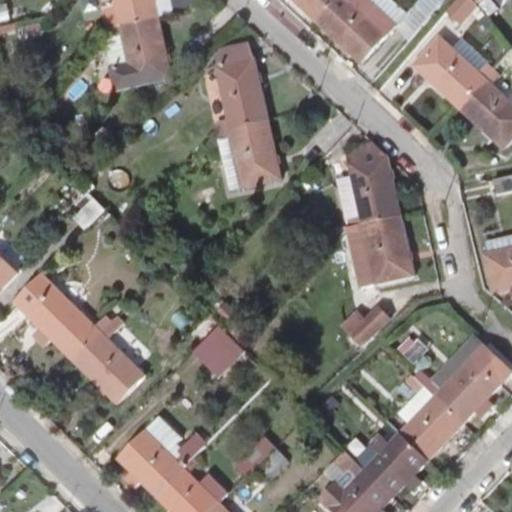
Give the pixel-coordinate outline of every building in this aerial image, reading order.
[(131,64),(117,67),(113,68),(118,92),(175,79),(156,0),(116,0),(117,6),(105,9),(108,29),(123,27),(125,37),(131,64)] [(389,35),(351,0),(295,0),(362,62),(389,35)] [(351,0),(389,35),(398,26),(414,41),(423,31),(422,30),(440,11),(438,8),(445,0),(419,0),(421,1),(408,14),(396,3),(390,9),(380,0),(351,0)] [(508,0),(484,0),(478,5),(487,16),(508,0)] [(112,41),(117,67),(131,64),(125,37),(112,41)] [(442,38),(418,66),(507,148),(511,142),(511,102),(494,86),(504,75),(491,64),(481,74),(442,38)] [(219,123),(233,192),(284,181),(253,44),(225,50),(217,58),(231,120),(219,123)] [(106,129),(88,148),(100,159),(118,141),(106,129)] [(390,157),(375,143),(350,149),(356,179),(369,240),(378,285),(417,276),(390,157)] [(511,176),(495,179),(498,194),(511,191),(511,176)] [(369,240),(356,179),(340,182),(352,244),(369,240)] [(96,201),(76,220),(87,231),(107,211),(96,201)] [(511,235),(485,241),(488,254),(511,249),(511,235)] [(511,249),(488,254),(486,254),(495,293),(511,289),(511,290),(511,249)] [(0,257),(0,293),(19,275),(0,257)] [(43,275),(16,302),(42,329),(34,337),(46,349),(54,340),(118,405),(145,377),(109,341),(119,332),(105,318),(96,328),(43,275)] [(366,350),(396,320),(382,306),(352,336),(366,350)] [(236,336),(225,326),(197,354),(207,364),(236,336)] [(423,470),(511,376),(511,372),(487,349),(430,408),(409,430),(394,445),(373,467),(348,493),(338,483),(322,500),(333,511),(387,511),(386,510),(414,480),(420,486),(429,476),(423,470)] [(409,430),(430,408),(420,398),(399,420),(409,430)] [(227,511),(220,505),(202,487),(190,475),(178,464),(148,434),(122,461),(174,511),(227,511)] [(362,457),(373,467),(394,445),(383,435),(362,457)] [(267,439),(238,468),(249,480),(255,474),(267,487),(291,464),(267,439)] [(198,443),(178,464),(190,475),(200,464),(198,462),(208,452),(198,443)] [(202,487),(220,505),(230,495),(211,477),(202,487)]
